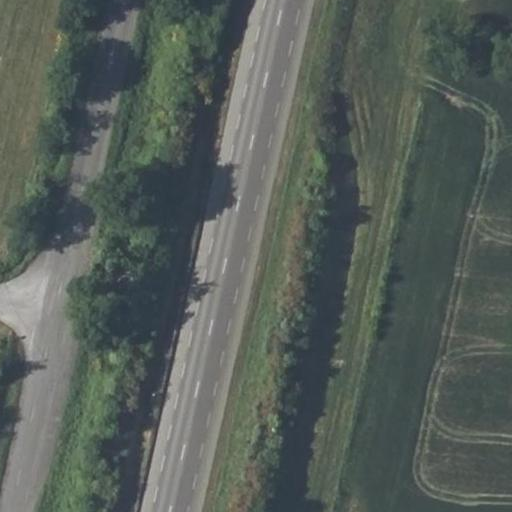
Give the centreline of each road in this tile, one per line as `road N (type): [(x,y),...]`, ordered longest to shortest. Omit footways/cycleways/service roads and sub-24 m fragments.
road 1 (primary): [(169,511),(282,0)]
road 2 (unclassified): [(55,317),(126,0)]
road 3 (unclassified): [(12,511),(55,317)]
